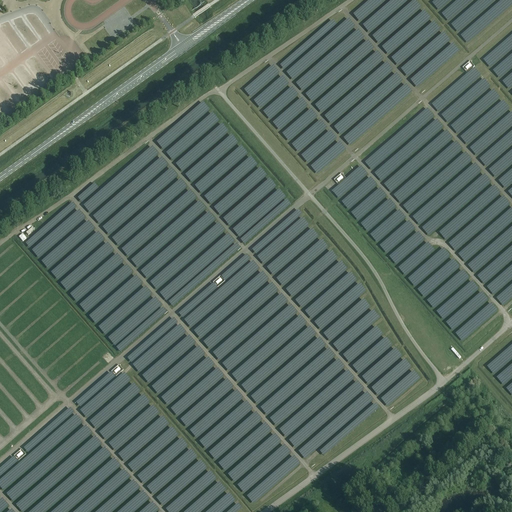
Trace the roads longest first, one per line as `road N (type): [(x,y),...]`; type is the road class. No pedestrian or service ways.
road 1 (track): [(345,511),(342,502),(449,409),(448,397),(299,511)]
road 2 (primary): [(0,177),(249,0)]
